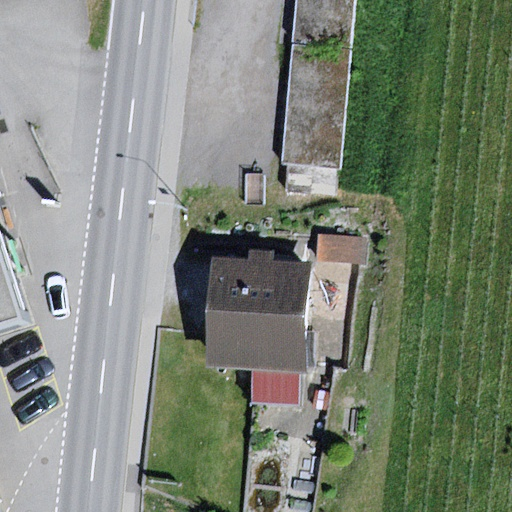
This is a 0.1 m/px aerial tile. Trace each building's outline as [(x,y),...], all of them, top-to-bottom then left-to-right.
[(356,0),(301,0),(298,39),(353,44),(356,0)] [(352,50),(295,45),(285,165),(289,165),(287,193),(339,198),(352,50)] [(369,238),(320,237),(319,264),(368,266),(369,238)] [(0,334),(26,327),(0,239),(0,334)] [(248,261),(215,259),(209,366),(255,368),(253,403),(298,406),(300,374),(307,375),(313,265),(273,263),(273,252),(249,251),(248,261)]
